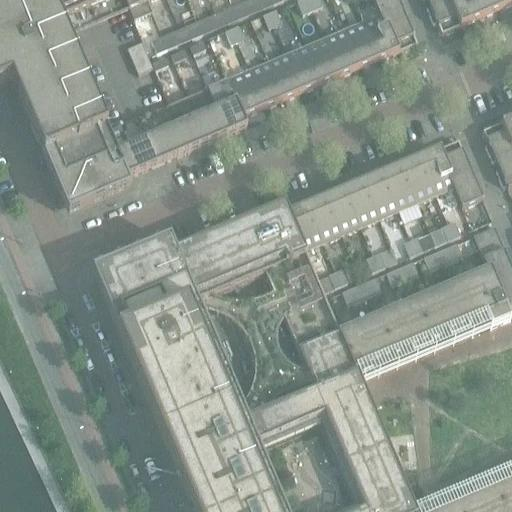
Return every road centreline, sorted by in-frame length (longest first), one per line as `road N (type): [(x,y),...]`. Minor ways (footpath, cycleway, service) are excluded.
road 1 (residential): [(54,261),(511,61)]
road 2 (residential): [(161,511),(54,261)]
road 3 (tertiary): [(108,511),(9,279)]
road 4 (residential): [(54,261),(0,122)]
